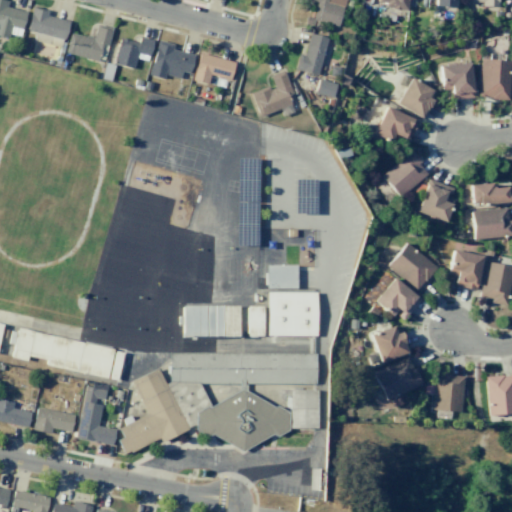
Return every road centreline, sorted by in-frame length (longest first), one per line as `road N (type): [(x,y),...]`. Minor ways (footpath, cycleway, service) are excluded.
road 1 (residential): [(231,502),(0,453)]
road 2 (residential): [(263,38),(125,0)]
